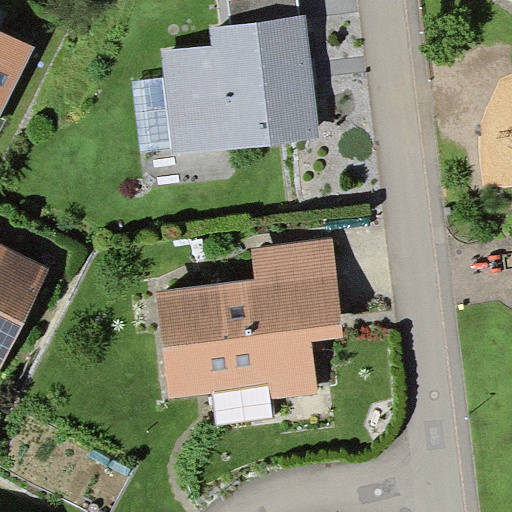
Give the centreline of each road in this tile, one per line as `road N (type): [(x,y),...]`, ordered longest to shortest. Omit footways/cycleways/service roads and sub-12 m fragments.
road 1 (residential): [(443,474),(385,0)]
road 2 (residential): [(253,511),(310,493),(443,474)]
